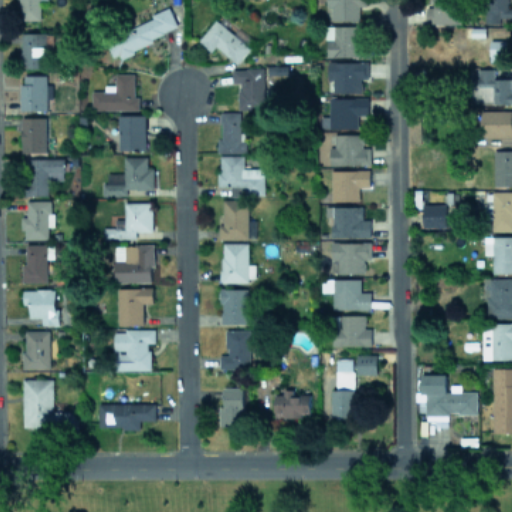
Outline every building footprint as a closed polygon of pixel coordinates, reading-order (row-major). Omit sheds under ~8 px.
[(19,0),(20,20),(40,19),(39,0),(19,0)] [(332,20),(359,19),(359,5),(366,5),(365,0),(326,0),(326,6),(331,6),(332,20)] [(461,23),(460,0),(430,0),(431,7),(426,7),(426,24),(461,23)] [(507,7),(507,0),(483,0),(484,23),(499,23),(498,16),(511,16),(511,15),(511,7),(507,7)] [(178,30),(170,10),(105,37),(113,56),(178,30)] [(250,47),(214,19),(197,40),(210,50),(215,45),(237,63),(250,47)] [(361,25),(333,25),(333,38),(327,38),(327,56),(362,56),(361,25)] [(44,32),(21,32),(21,68),(45,67),(44,32)] [(489,40),(490,61),(504,60),(503,39),(489,40)] [(369,60),(328,61),(328,79),(334,79),(334,91),(362,91),(362,80),(370,80),(369,60)] [(232,82),(238,82),(239,109),(265,108),(263,67),(232,68),(232,82)] [(494,68),(477,68),(477,86),(492,86),(492,103),(511,102),(511,77),(494,78),(494,68)] [(91,109),(138,109),(138,95),(134,95),(134,73),(114,73),(114,84),(104,84),(104,90),(91,90),(91,109)] [(21,109),(46,109),(46,98),(52,98),(52,83),(46,83),(45,74),(20,74),(21,109)] [(369,114),(368,97),(330,97),(330,128),(359,127),(358,114),(369,114)] [(511,109),(481,110),(482,136),(511,135),(511,119),(511,120),(511,109)] [(217,152),(245,152),(245,132),(240,132),(240,111),(220,111),(221,138),(216,138),(217,152)] [(145,114),(118,114),(118,149),(145,149),(145,114)] [(46,152),(45,116),(21,117),(21,152),(46,152)] [(364,133),(336,133),(335,146),(330,146),(330,164),(370,165),(370,147),(363,147),(364,133)] [(511,149),(494,149),(493,185),(511,184),(511,149)] [(244,155),(219,155),(219,185),(230,185),(230,195),(264,195),(264,168),(244,168),(244,155)] [(153,188),(153,167),(147,167),(147,156),(124,156),(124,172),(108,172),(108,183),(103,183),(103,195),(126,194),(126,188),(153,188)] [(64,158),(29,157),(28,194),(47,195),(48,179),(63,179),(64,158)] [(369,169),(331,169),(332,200),(359,200),(358,187),(369,186),(369,169)] [(492,230),(511,230),(511,190),(492,191),(492,230)] [(247,199),(220,198),(219,237),(255,238),(255,219),(247,219),(247,199)] [(52,199),(26,200),(26,212),(22,212),(22,239),(48,238),(48,225),(52,225),(52,199)] [(102,238),(136,238),(136,231),(152,231),(151,201),(124,202),(124,218),(110,218),(110,226),(102,226),(102,238)] [(445,203),(422,203),(423,226),(445,226),(445,203)] [(331,206),(332,236),(370,236),(369,218),(362,218),(362,205),(331,206)] [(511,235),(483,235),(483,253),(492,253),(492,272),(511,271),(511,235)] [(220,281),(254,281),(254,263),(247,263),(247,242),(221,241),(220,281)] [(364,272),(364,258),(371,258),(371,241),(330,242),(331,273),(364,272)] [(47,281),(46,243),(25,244),(25,264),(22,264),(22,281),(47,281)] [(152,243),(114,244),(114,282),(153,281),(152,243)] [(511,277),(485,277),(485,316),(511,316),(511,277)] [(118,324),(143,324),(142,302),(152,302),(152,286),(117,287),(118,324)] [(220,323),(248,322),(247,287),(220,288),(220,323)] [(57,324),(56,288),(22,289),(22,304),(28,304),(28,317),(41,317),(41,324),(57,324)] [(482,359),(511,358),(511,322),(482,322),(482,359)] [(49,329),(24,329),(24,368),(49,368),(49,329)] [(154,329),(114,329),(114,370),(149,369),(149,342),(154,342),(154,329)] [(249,329),(225,329),(226,354),(219,355),(219,368),(250,368),(249,329)] [(376,373),(376,354),(355,354),(356,374),(376,373)] [(353,358),(335,358),(336,389),(331,389),(332,417),(354,417),(353,358)] [(511,367),(491,367),(492,432),(511,431),(511,367)] [(477,413),(477,390),(461,390),(461,384),(447,384),(447,374),(420,374),(420,391),(415,391),(415,401),(419,401),(419,410),(425,410),(425,419),(448,419),(448,413),(477,413)] [(52,378),(22,378),(23,427),(77,426),(77,410),(53,410),(52,378)] [(244,387),(221,386),(221,405),(219,405),(218,424),(243,424),(244,387)] [(274,393),(274,417),(301,417),(301,413),(310,413),(310,394),(293,394),(293,388),(283,388),(283,393),(274,393)] [(154,403),(98,403),(98,428),(139,428),(138,419),(154,419),(154,403)]
